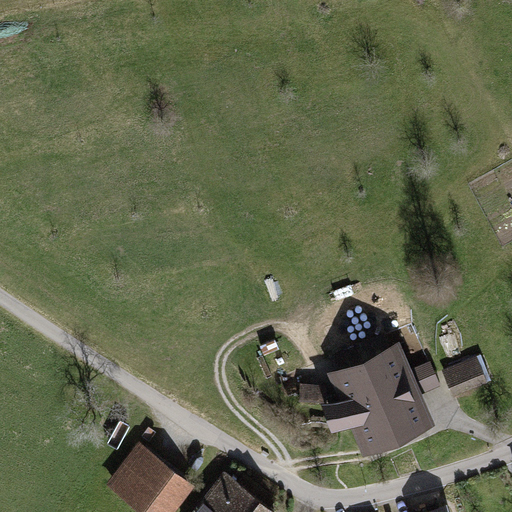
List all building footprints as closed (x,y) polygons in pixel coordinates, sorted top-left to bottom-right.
[(416,363),(428,358),(414,324),(402,329),(416,363)] [(333,430),(351,425),(365,455),(437,424),(424,394),(443,385),(431,360),(413,368),(401,340),(328,372),(337,393),(327,395),(327,401),(322,402),(333,430)] [(442,370),(453,396),(488,382),(477,355),(442,370)] [(301,383),(300,401),(322,402),(327,401),(327,395),(328,384),(325,384),(301,383)] [(140,440),(106,484),(142,511),(174,511),(197,484),(140,440)] [(277,511),(225,470),(192,511),(277,511)]
